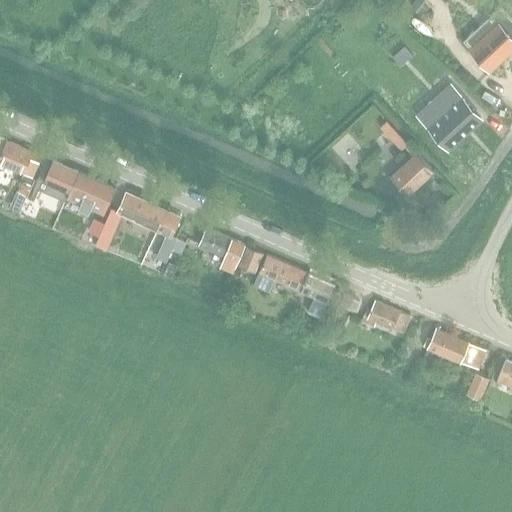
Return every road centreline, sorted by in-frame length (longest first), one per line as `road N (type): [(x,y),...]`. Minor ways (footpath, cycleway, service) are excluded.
road 1 (residential): [(457,313),(0,119)]
road 2 (residential): [(457,313),(511,202)]
